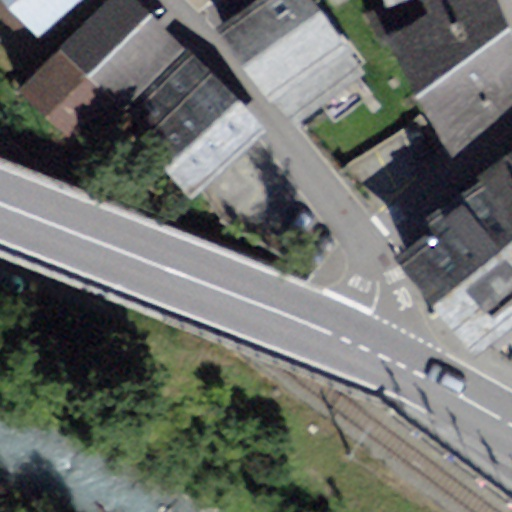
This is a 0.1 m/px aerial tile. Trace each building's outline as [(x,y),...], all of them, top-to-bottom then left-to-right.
[(95,0),(6,0),(45,44),(95,0)] [(188,52),(137,0),(125,0),(30,92),(87,151),(188,52)] [(324,0),(265,0),(227,29),(285,107),(362,50),(324,0)] [(391,0),(396,15),(430,6),(443,0),(391,0)] [(439,20),(392,45),(463,165),(511,120),(511,16),(502,0),(443,0),(430,6),(439,20)] [(270,137),(194,59),(134,117),(211,195),(270,137)] [(511,159),(486,179),(412,264),(476,335),(511,307),(511,159)]
